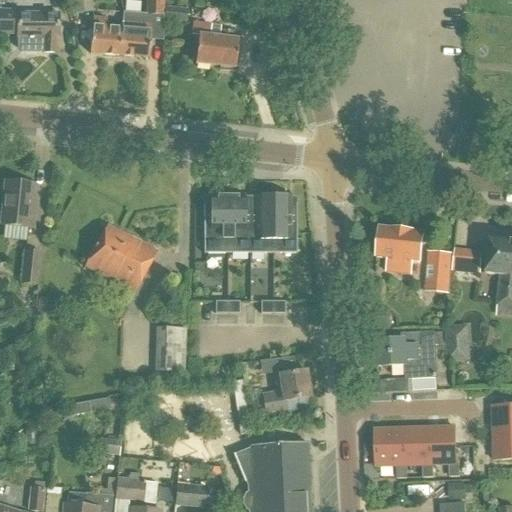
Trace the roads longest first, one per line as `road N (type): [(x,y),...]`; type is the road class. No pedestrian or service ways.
road 1 (secondary): [(330,161),(0,114)]
road 2 (tertiary): [(344,411),(330,161)]
road 3 (secondary): [(511,186),(330,161)]
road 4 (tertiary): [(330,161),(292,0)]
road 5 (residential): [(344,411),(462,407),(469,443)]
